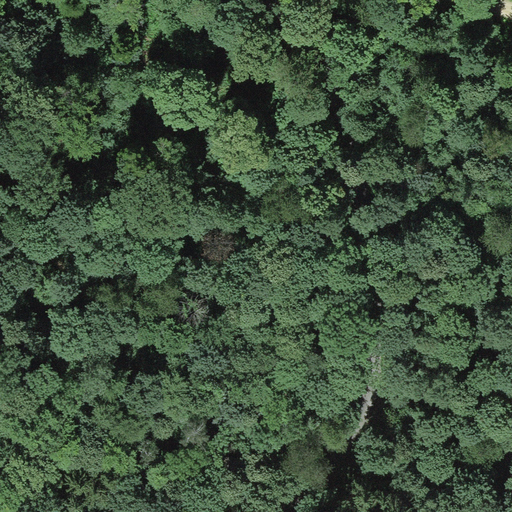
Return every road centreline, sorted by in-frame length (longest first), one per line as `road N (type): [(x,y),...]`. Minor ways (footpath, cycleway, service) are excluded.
road 1 (track): [(294,511),(373,398),(372,324),(341,113),(296,30),(268,0)]
road 2 (track): [(373,398),(426,511)]
